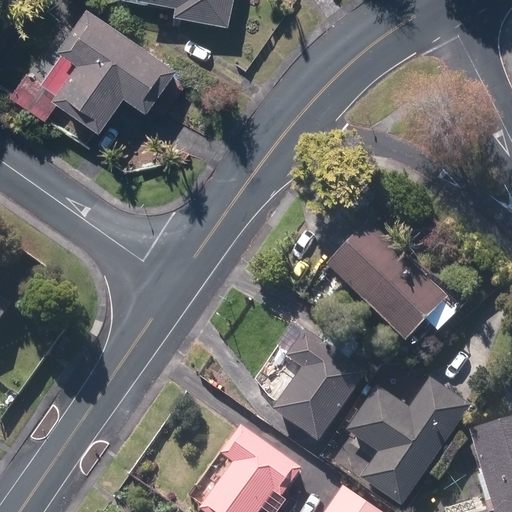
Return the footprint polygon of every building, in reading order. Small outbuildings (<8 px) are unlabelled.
[(135,0),(135,5),(175,13),(174,19),(226,29),(231,0),(135,0)] [(175,77),(85,14),(55,55),(76,70),(51,105),(97,137),(121,102),(145,119),(175,77)] [(442,305),(364,230),(323,273),(402,347),(442,305)] [(0,287),(0,332),(21,303),(0,287)] [(271,414),(315,445),(364,375),(303,333),(284,360),(301,372),(271,414)] [(357,480),(398,509),(469,409),(428,381),(406,411),(375,390),(344,434),(375,456),(357,480)] [(511,511),(511,419),(467,432),(489,511),(511,511)] [(299,472),(238,430),(218,459),(231,468),(199,511),(259,511),(271,495),(279,501),(299,472)] [(375,511),(342,490),(327,511),(375,511)]
